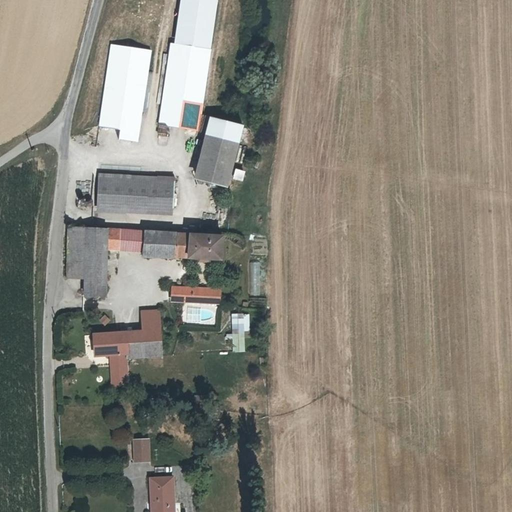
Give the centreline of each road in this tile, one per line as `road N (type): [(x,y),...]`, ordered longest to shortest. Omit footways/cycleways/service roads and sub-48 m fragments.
road 1 (unclassified): [(53,511),(49,354),(61,129)]
road 2 (unclassified): [(61,129),(96,0)]
